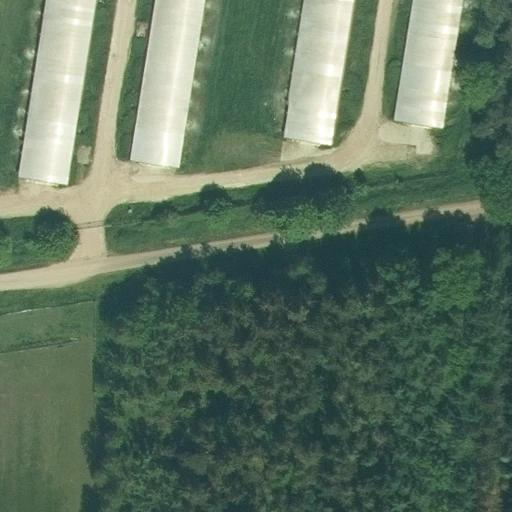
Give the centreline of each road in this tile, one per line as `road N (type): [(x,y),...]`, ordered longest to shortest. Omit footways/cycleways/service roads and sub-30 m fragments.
road 1 (unclassified): [(0,282),(511,202)]
road 2 (track): [(511,160),(498,204),(452,511)]
